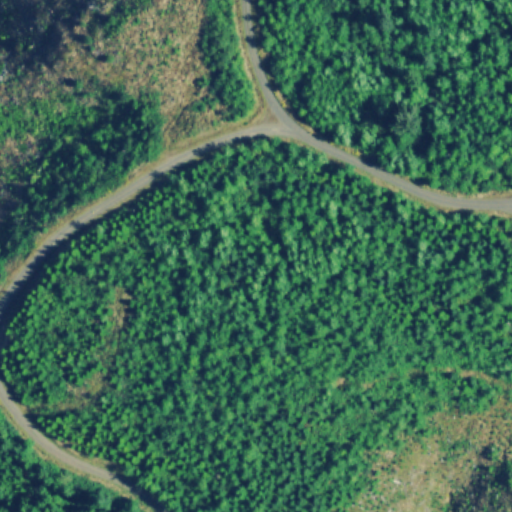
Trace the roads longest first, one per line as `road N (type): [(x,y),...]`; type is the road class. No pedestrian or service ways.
road 1 (track): [(0,364),(10,300),(90,220),(290,131)]
road 2 (residential): [(511,210),(440,202),(290,131),(267,94),(254,34),(257,0)]
